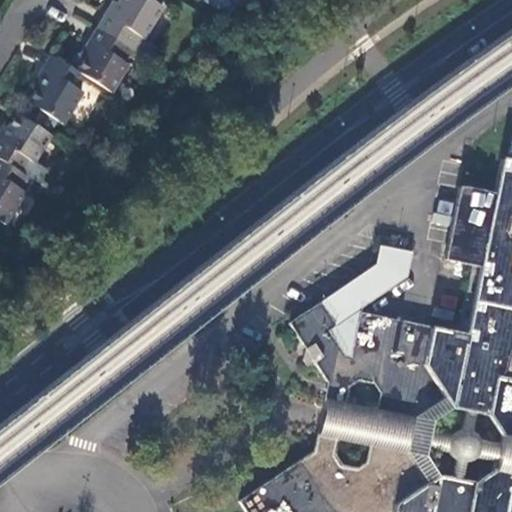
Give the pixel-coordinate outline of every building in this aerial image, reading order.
[(163,6),(151,0),(120,0),(118,5),(113,2),(97,28),(129,47),(148,58),(155,45),(143,38),(163,6)] [(83,75),(110,92),(127,64),(122,60),(129,47),(97,28),(83,51),(86,53),(76,71),(83,75)] [(76,71),(50,55),(33,83),(38,86),(28,102),(33,105),(43,111),(38,120),(53,129),(59,121),(63,123),(83,90),(76,87),(83,75),(76,71)] [(43,111),(33,105),(28,114),(38,120),(43,111)] [(34,160),(50,134),(15,113),(6,127),(4,125),(0,131),(0,159),(21,171),(28,159),(34,161),(34,160)] [(31,194),(39,182),(21,171),(0,159),(0,219),(5,223),(25,191),(31,194)] [(47,168),(34,160),(34,161),(28,159),(21,171),(39,182),(47,168)] [(342,356),(337,348),(348,341),(337,324),(333,327),(317,303),(288,323),(303,347),(300,362),(305,368),(313,362),(326,383),(323,400),(342,404),(345,387),(356,380),(371,383),(379,396),(376,411),(413,418),(442,398),(449,410),(485,416),(500,436),(511,438),(511,475),(492,471),(472,484),(437,477),(426,484),(405,455),(369,447),(366,462),(356,470),(339,466),(333,456),(336,439),(316,435),(312,452),(238,502),(244,511),(511,511),(511,161),(501,160),(493,195),(458,188),(443,261),(478,268),(464,336),(359,314),(349,357),(342,356)] [(373,266),(317,303),(333,327),(337,324),(405,278),(412,253),(377,247),(373,266)] [(342,404),(323,400),(321,408),(316,435),(336,439),(369,447),(405,455),(413,418),(376,411),(342,404)] [(446,444),(447,454),(454,463),(466,465),(476,460),(481,450),(479,440),(472,431),(461,429),(451,433),(446,444)] [(511,438),(500,436),(492,471),(511,475),(511,438)]
